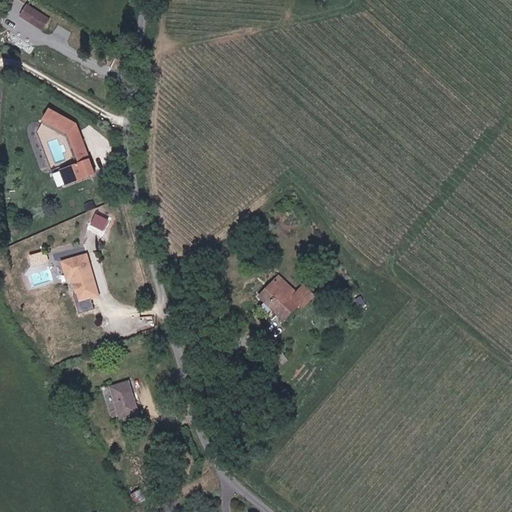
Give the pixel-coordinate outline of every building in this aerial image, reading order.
[(48,20),(27,6),(20,17),(41,30),(48,20)] [(92,172),(76,130),(66,134),(76,163),(66,167),(70,180),(92,172)] [(63,183),(70,180),(66,167),(58,169),(63,183)] [(105,237),(113,220),(95,212),(87,228),(105,237)] [(33,264),(49,258),(45,249),(30,256),(33,264)] [(60,263),(65,279),(71,277),(78,301),(97,295),(85,257),(60,263)] [(35,284),(55,280),(51,261),(32,264),(35,284)] [(277,277),(272,282),(291,298),(295,293),(277,277)] [(291,298),(272,282),(260,297),(284,319),(298,304),(301,307),(312,295),(301,285),(295,293),(291,298)] [(126,382),(109,386),(118,418),(135,413),(126,382)]
